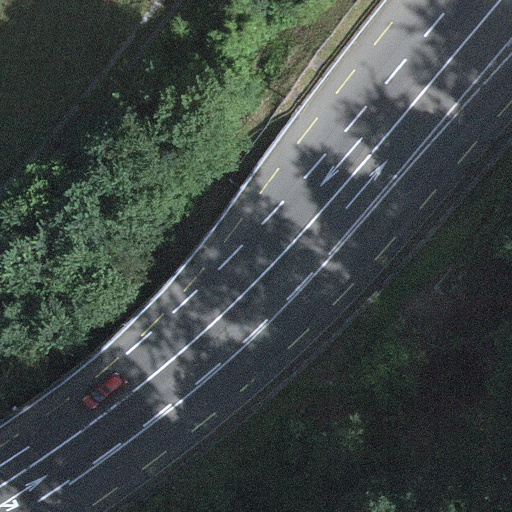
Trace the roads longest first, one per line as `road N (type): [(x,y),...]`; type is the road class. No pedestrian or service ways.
road 1 (primary): [(0,484),(179,355),(282,257)]
road 2 (primary): [(499,0),(282,257)]
road 3 (primary): [(282,257),(388,222),(511,84)]
road 4 (track): [(172,0),(0,212)]
